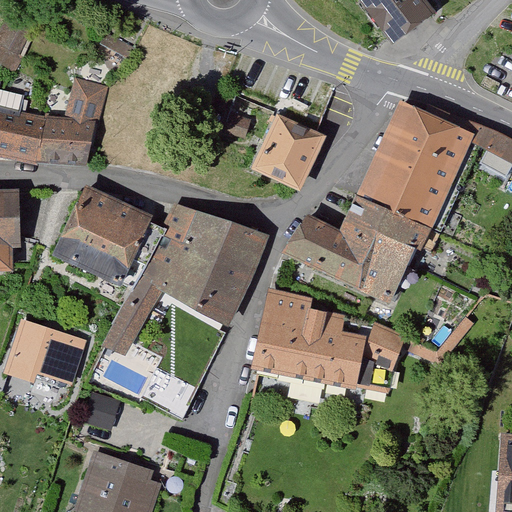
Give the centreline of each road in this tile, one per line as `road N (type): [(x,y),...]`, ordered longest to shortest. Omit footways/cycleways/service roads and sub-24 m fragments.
road 1 (residential): [(206,511),(233,384),(287,226)]
road 2 (residential): [(287,226),(243,222),(128,185),(0,182)]
road 3 (residential): [(287,226),(321,208),(398,83)]
road 4 (residential): [(398,83),(349,66),(253,10)]
road 5 (residential): [(430,93),(457,47),(509,0)]
